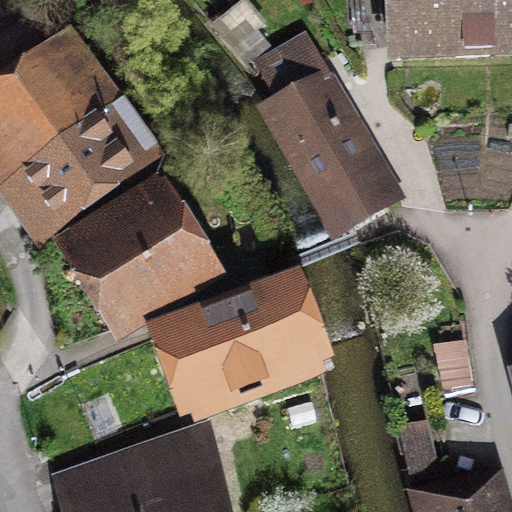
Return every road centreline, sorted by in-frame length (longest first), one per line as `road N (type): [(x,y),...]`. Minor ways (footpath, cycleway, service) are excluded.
road 1 (residential): [(511,465),(493,386),(511,263)]
road 2 (residential): [(0,380),(24,335),(27,296),(0,242)]
